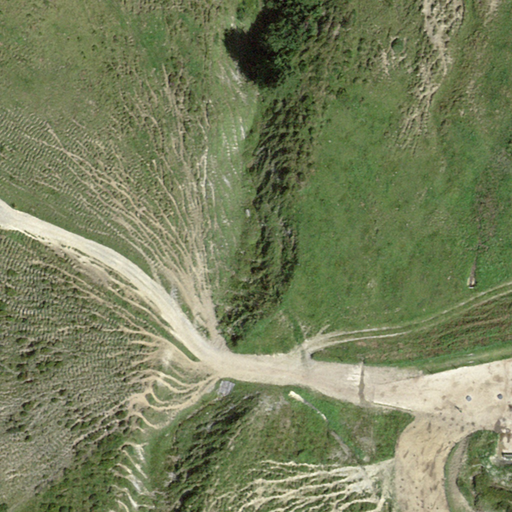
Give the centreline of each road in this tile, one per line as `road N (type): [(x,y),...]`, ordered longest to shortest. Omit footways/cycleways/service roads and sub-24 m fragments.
road 1 (track): [(511,281),(432,317),(322,337),(301,354),(296,374)]
road 2 (track): [(511,375),(422,385),(296,374)]
road 3 (track): [(422,385),(440,511)]
